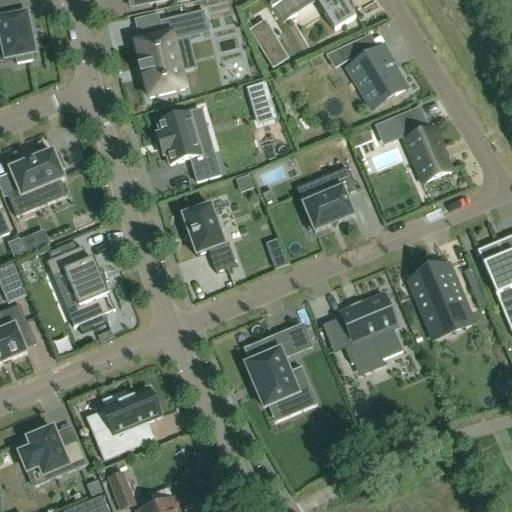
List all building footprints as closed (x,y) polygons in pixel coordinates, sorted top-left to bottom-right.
[(277,0),(280,3),(290,19),(316,2),(324,15),(335,32),(356,19),(345,2),(343,0),(277,0)] [(0,6),(0,41),(4,61),(4,62),(4,64),(6,63),(16,61),(17,65),(33,62),(32,57),(34,57),(36,57),(36,55),(35,55),(33,42),(31,30),(30,30),(28,17),(28,15),(26,15),(26,16),(23,16),(3,20),(0,6)] [(140,45),(136,46),(142,68),(138,69),(138,70),(140,70),(142,77),(140,77),(140,79),(144,78),(150,100),(185,91),(181,75),(173,44),(189,40),(209,35),(204,12),(160,23),(163,39),(140,45)] [(359,42),(337,52),(345,65),(349,62),(354,69),(349,72),(373,110),(395,96),(395,97),(407,89),(383,50),(379,53),(369,59),(359,43),(360,43),(359,42)] [(273,70),(283,64),(271,45),(261,51),(273,70)] [(416,112),(397,120),(406,142),(405,142),(424,186),(452,174),(433,130),(425,134),(416,112)] [(161,135),(157,137),(158,141),(161,153),(163,157),(167,156),(170,167),(190,161),(197,184),(220,178),(213,153),(201,157),(189,115),(158,124),(161,135)] [(18,192),(7,197),(16,219),(38,210),(31,194),(64,181),(60,172),(65,170),(58,155),(54,157),(52,153),(36,161),(35,160),(26,164),(27,164),(10,171),(18,192)] [(307,215),(302,217),(309,233),(313,231),(315,234),(354,218),(345,197),(356,192),(347,170),(325,179),(332,195),(303,207),(307,215)] [(184,217),(182,218),(182,220),(183,219),(188,233),(187,233),(191,243),(196,256),(196,258),(198,257),(208,254),(216,274),(236,267),(228,245),(224,246),(211,209),(211,207),(209,208),(207,209),(205,205),(184,212),(186,217),(184,217)] [(0,238),(9,234),(0,212),(0,238)] [(43,234),(30,239),(35,252),(48,247),(43,234)] [(51,262),(46,264),(53,280),(58,277),(59,278),(64,276),(78,308),(72,310),(72,311),(67,313),(74,330),(78,328),(81,335),(107,324),(104,317),(110,315),(103,299),(108,297),(93,261),(88,263),(82,249),(77,251),(74,244),(55,252),(58,259),(51,262)] [(279,244),(269,248),(271,255),(283,251),(279,244)] [(497,245),(478,253),(484,268),(488,267),(492,276),(488,278),(495,294),(511,334),(511,288),(511,287),(511,254),(503,258),(497,245)] [(449,266),(408,283),(414,298),(415,298),(428,331),(469,314),(453,277),(454,277),(449,266)] [(20,282),(1,289),(8,305),(26,298),(20,282)] [(479,288),(471,292),(479,311),(487,307),(479,288)] [(342,320),(337,322),(347,347),(344,348),(345,351),(351,367),(353,366),(377,356),(380,363),(383,362),(403,354),(392,330),(397,328),(385,298),(363,307),(351,312),(340,317),(342,320)] [(0,366),(2,365),(2,366),(11,362),(11,361),(25,356),(27,355),(26,353),(26,354),(25,352),(17,334),(29,329),(20,307),(0,315),(0,321),(4,332),(0,333),(0,366)] [(273,338),(244,351),(250,366),(246,367),(264,410),(310,391),(301,370),(288,375),(273,338)] [(111,430),(94,437),(105,463),(118,458),(116,453),(135,445),(130,432),(149,425),(160,420),(148,391),(128,399),(125,394),(103,403),(105,409),(103,410),(104,413),(111,430)] [(365,430),(363,431),(369,446),(371,445),(380,441),(374,426),(365,430)] [(32,450),(20,456),(28,474),(40,469),(46,484),(87,466),(78,444),(61,451),(55,435),(53,431),(28,441),(32,450)] [(122,475),(109,481),(121,511),(122,511),(134,507),(122,475)] [(90,499),(102,495),(97,483),(86,488),(90,499)] [(107,511),(102,498),(89,503),(92,511),(107,511)] [(154,508),(144,511),(210,511),(207,504),(187,511),(177,511),(173,501),(154,508)]
